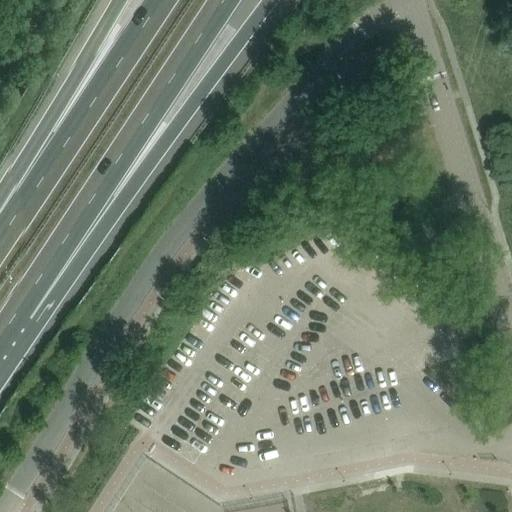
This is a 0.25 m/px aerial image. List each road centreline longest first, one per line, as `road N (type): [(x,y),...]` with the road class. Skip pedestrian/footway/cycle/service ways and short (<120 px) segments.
road 1 (unclassified): [(4,511),(172,241),(371,18),(414,1)]
road 2 (motorway): [(14,313),(85,253),(270,0)]
road 3 (motorway): [(14,313),(223,0)]
road 4 (unclassified): [(511,334),(414,1)]
road 5 (motorway): [(160,0),(13,222)]
road 6 (motorway): [(118,0),(40,138),(13,222)]
